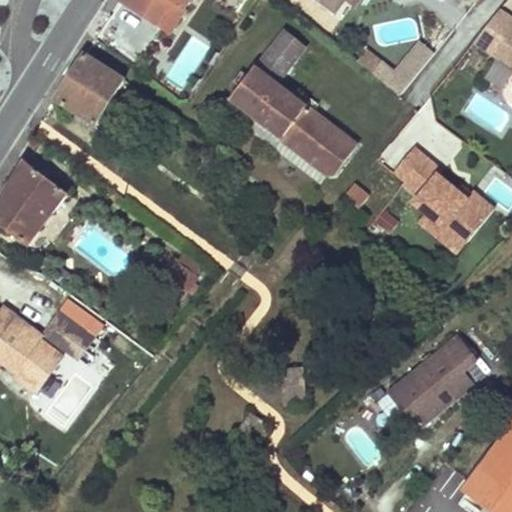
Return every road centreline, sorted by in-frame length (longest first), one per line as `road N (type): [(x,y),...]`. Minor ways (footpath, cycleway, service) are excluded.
road 1 (residential): [(68,34),(296,196),(287,252),(212,353)]
road 2 (unknown): [(503,0),(403,126)]
road 3 (residential): [(212,353),(167,415),(187,437),(225,431)]
road 4 (unclassified): [(0,140),(68,34)]
